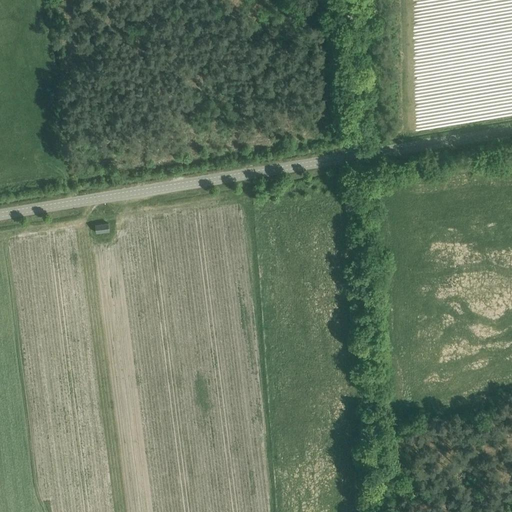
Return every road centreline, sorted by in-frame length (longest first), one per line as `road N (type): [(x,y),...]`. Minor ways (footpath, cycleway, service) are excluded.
road 1 (tertiary): [(0,214),(511,131)]
road 2 (track): [(349,0),(358,156)]
